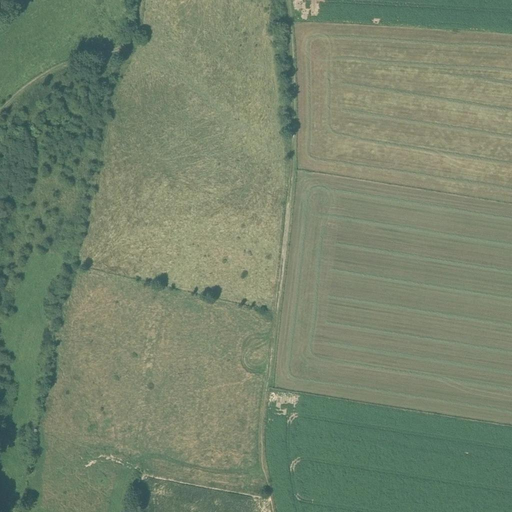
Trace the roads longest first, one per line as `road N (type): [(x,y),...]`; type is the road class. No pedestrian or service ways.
road 1 (track): [(262,476),(260,409),(293,131),(286,0)]
road 2 (track): [(139,0),(125,46),(53,71),(0,112)]
